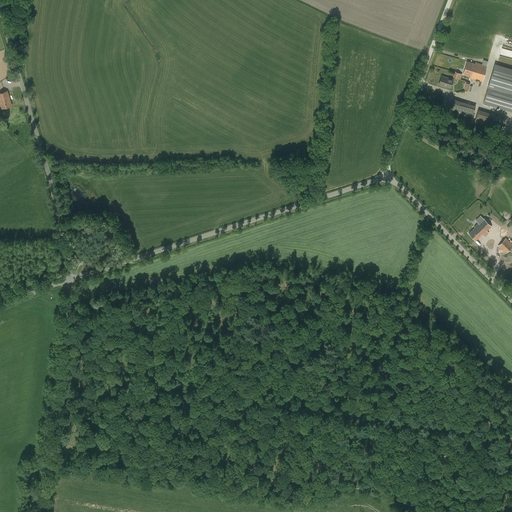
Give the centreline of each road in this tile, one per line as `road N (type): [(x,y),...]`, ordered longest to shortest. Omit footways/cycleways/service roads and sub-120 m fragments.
road 1 (tertiary): [(70,278),(385,177)]
road 2 (tertiary): [(70,278),(0,10)]
road 3 (unclassified): [(38,511),(70,278)]
road 4 (unclassified): [(385,177),(449,0)]
road 5 (tertiary): [(511,300),(385,177)]
